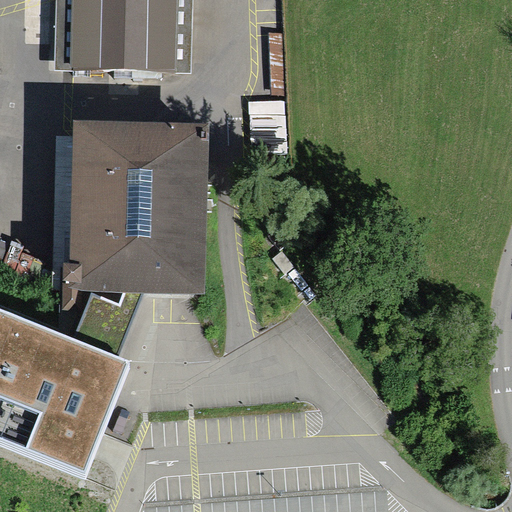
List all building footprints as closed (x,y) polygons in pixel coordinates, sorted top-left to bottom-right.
[(56,0),(56,71),(192,72),(192,0),(56,0)] [(254,152),(289,153),(289,118),(255,118),(254,152)] [(74,262),(65,260),(63,311),(81,311),(82,290),(89,291),(125,292),(143,294),(204,295),(208,126),(74,124),(74,262)] [(282,251),(273,258),(285,274),(295,267),(282,251)] [(0,317),(0,443),(85,477),(128,370),(116,365),(143,294),(125,292),(119,305),(93,294),(72,347),(0,317)]
